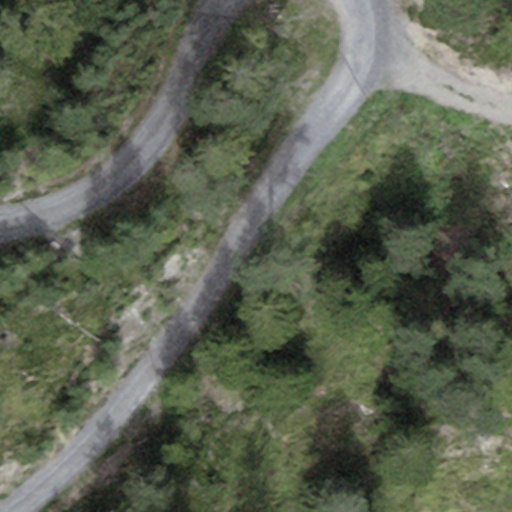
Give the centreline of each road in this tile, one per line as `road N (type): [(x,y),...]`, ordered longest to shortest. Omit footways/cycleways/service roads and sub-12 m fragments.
road 1 (track): [(11,511),(83,448),(305,150),(374,43),(374,0)]
road 2 (track): [(205,0),(92,174),(0,199)]
road 3 (track): [(374,43),(511,101)]
